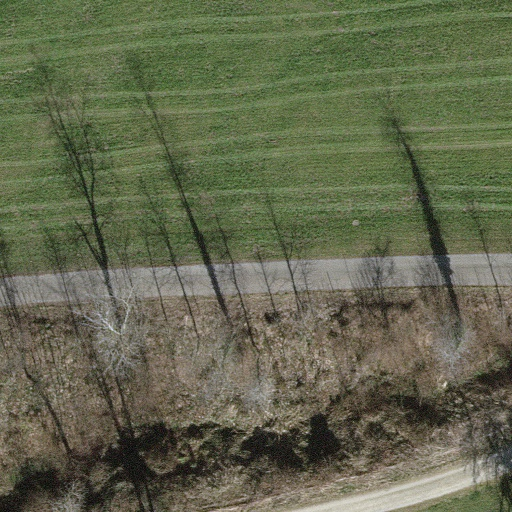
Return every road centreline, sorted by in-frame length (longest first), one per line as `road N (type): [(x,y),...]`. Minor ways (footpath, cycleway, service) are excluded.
road 1 (unclassified): [(0,300),(147,279),(511,278)]
road 2 (track): [(388,511),(511,463)]
